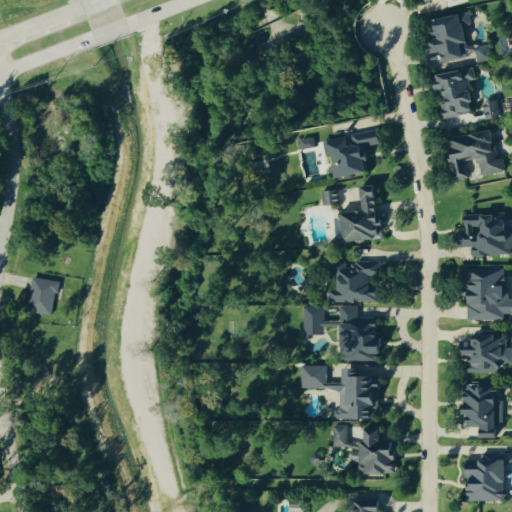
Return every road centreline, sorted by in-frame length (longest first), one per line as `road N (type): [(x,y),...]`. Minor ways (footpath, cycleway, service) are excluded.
road 1 (residential): [(427,511),(427,221),(381,29)]
road 2 (residential): [(23,511),(0,407),(11,179),(0,88)]
